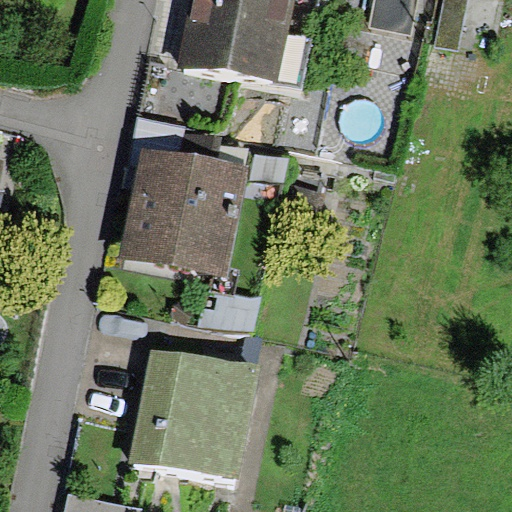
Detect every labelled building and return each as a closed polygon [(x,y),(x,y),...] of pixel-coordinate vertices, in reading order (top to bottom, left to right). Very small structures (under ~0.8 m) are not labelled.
[(280,0),(197,0),(182,74),(272,93),(290,2),(280,0)] [(142,155),(120,265),(229,286),(250,175),(142,155)] [(262,305),(206,294),(198,328),(253,340),(262,305)] [(202,365),(151,355),(130,469),(240,490),(262,376),(239,372),(243,351),(206,344),(202,365)] [(90,511),(92,506),(70,501),(67,511),(90,511)]
